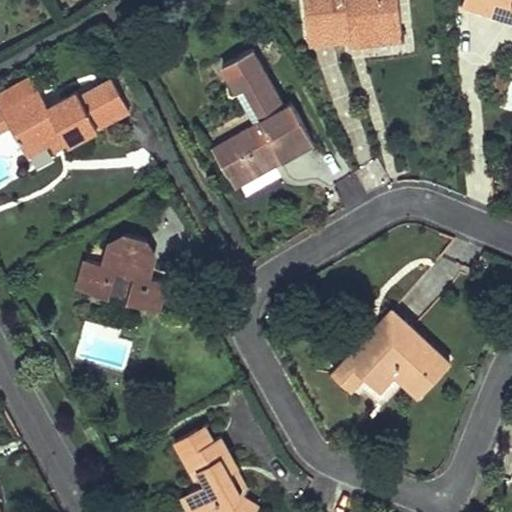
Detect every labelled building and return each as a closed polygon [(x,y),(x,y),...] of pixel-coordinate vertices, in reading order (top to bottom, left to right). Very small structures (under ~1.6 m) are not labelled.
[(305,0),(310,40),(350,35),(351,32),(359,32),(360,43),(403,39),(398,0),(305,0)] [(511,0),(464,0),(462,6),(508,21),(511,10),(511,0)] [(359,32),(351,32),(352,35),(350,35),(351,44),(360,43),(359,32)] [(254,48),(224,65),(238,90),(246,85),(264,117),(216,144),(231,171),(247,162),(250,168),(280,151),(284,159),(315,142),(291,100),(285,104),(254,48)] [(40,86),(1,107),(10,124),(27,155),(48,144),(63,136),(67,143),(95,128),(92,122),(108,114),(111,119),(128,110),(112,79),(81,95),(78,90),(50,105),(40,86)] [(1,107),(0,107),(0,128),(0,129),(10,124),(1,107)] [(108,114),(92,122),(95,128),(111,119),(108,114)] [(63,136),(48,144),(52,151),(67,143),(63,136)] [(247,162),(231,171),(238,185),(284,159),(280,151),(250,168),(247,162)] [(86,258),(79,286),(159,309),(167,279),(149,274),(155,253),(146,236),(125,230),(109,241),(102,263),(86,258)] [(393,305),(332,370),(349,387),(363,372),(371,379),(387,362),(419,392),(450,359),(393,305)] [(210,420),(198,426),(206,441),(217,436),(210,420)] [(198,426),(175,437),(195,477),(202,473),(207,482),(190,491),(198,507),(192,510),(192,511),(254,511),(261,501),(245,493),(243,489),(232,469),(239,466),(242,465),(226,432),(217,436),(206,441),(198,426)] [(232,469),(243,489),(249,486),(239,466),(232,469)] [(190,491),(184,494),(192,510),(198,507),(190,491)]
